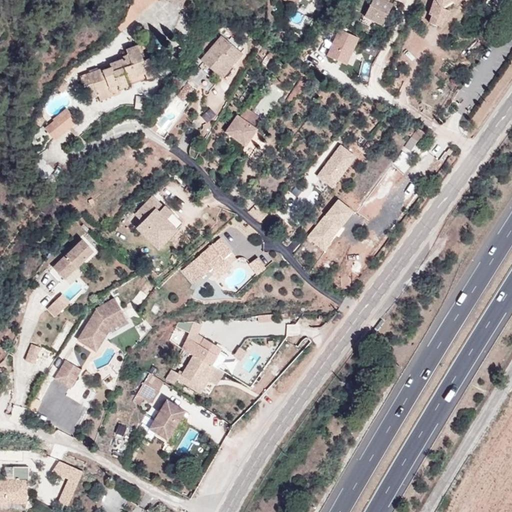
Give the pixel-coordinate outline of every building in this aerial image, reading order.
[(117,25),(145,0),(126,0),(120,14),(112,21),(117,25)] [(168,0),(183,8),(187,0),(168,0)] [(361,9),(383,14),(386,0),(350,0),(347,13),(360,16),(361,9)] [(425,0),(423,7),(426,8),(423,16),(436,21),(439,13),(442,14),(446,4),(440,2),(443,0),(425,0)] [(361,9),(360,16),(381,21),(383,14),(361,9)] [(341,29),(328,56),(349,66),(362,39),(341,29)] [(244,54),(227,36),(204,57),(220,76),(244,54)] [(77,87),(80,95),(93,91),(94,95),(98,98),(104,95),(105,91),(139,79),(133,60),(126,62),(120,47),(108,51),(110,57),(105,60),(106,63),(91,69),(92,71),(64,82),(67,91),(77,87)] [(305,81),(287,103),(293,108),(311,86),(305,81)] [(72,103),(94,95),(93,91),(80,95),(77,87),(67,91),(72,103)] [(167,131),(187,108),(177,99),(157,122),(167,131)] [(74,115),(61,101),(48,112),(49,114),(40,121),(51,134),(74,115)] [(238,112),(223,131),(239,143),(252,126),(254,124),(238,112)] [(412,123),(410,126),(400,119),(396,124),(411,136),(418,126),(412,123)] [(239,143),(246,149),(260,132),(252,126),(239,143)] [(418,128),(407,147),(414,151),(424,131),(418,128)] [(334,189),(359,157),(342,144),(317,176),(334,189)] [(132,209),(137,214),(131,220),(153,242),(173,222),(168,217),(152,202),(156,197),(150,191),(132,209)] [(152,202),(168,217),(172,212),(156,197),(152,202)] [(342,200),(306,235),(322,251),(358,216),(342,200)] [(251,203),(244,210),(256,222),(263,215),(251,203)] [(229,244),(216,230),(178,265),(190,278),(204,264),(212,273),(229,259),(222,251),(229,244)] [(90,245),(77,232),(48,261),(61,274),(90,245)] [(253,251),(244,258),(252,269),(262,262),(253,251)] [(66,300),(59,293),(58,292),(43,307),(51,316),(66,300)] [(122,316),(109,293),(90,304),(71,337),(91,348),(104,327),(122,316)] [(270,319),(270,312),(252,312),(252,321),(270,319)] [(192,329),(196,322),(191,319),(187,320),(176,348),(186,353),(176,371),(166,365),(158,379),(167,384),(171,376),(195,390),(203,377),(211,382),(219,368),(212,364),(216,355),(212,352),(216,345),(198,335),(199,333),(192,329)] [(27,360),(37,364),(43,346),(33,343),(27,360)] [(77,366),(60,356),(49,375),(65,385),(77,366)] [(144,399),(152,387),(138,378),(130,390),(136,394),(144,399)] [(82,386),(76,406),(90,410),(96,390),(82,386)] [(136,394),(130,390),(126,397),(132,401),(136,394)] [(161,397),(144,425),(161,435),(179,408),(161,397)] [(84,448),(87,442),(72,435),(69,442),(84,448)] [(53,473),(69,479),(60,502),(70,507),(85,470),(58,460),(53,473)] [(13,479),(0,478),(0,506),(9,507),(9,502),(29,503),(29,466),(13,467),(13,479)] [(181,475),(194,482),(198,473),(185,467),(181,475)]
